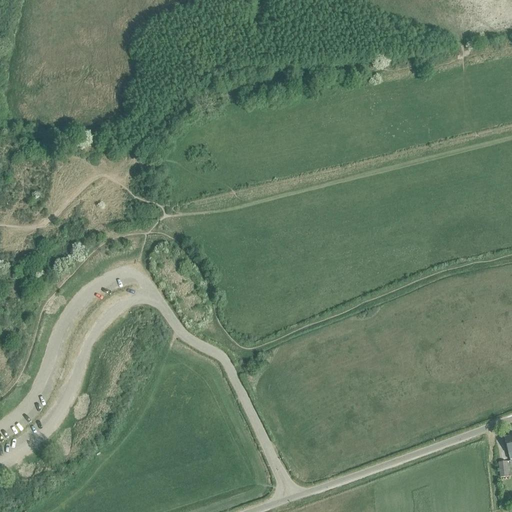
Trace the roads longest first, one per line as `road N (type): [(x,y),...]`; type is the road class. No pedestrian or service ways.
road 1 (unknown): [(152,232),(192,255),(219,328),(245,348),(450,270),(511,255)]
road 2 (unclassified): [(511,418),(244,511)]
road 3 (unknown): [(0,400),(24,373),(56,291),(110,240),(152,232)]
